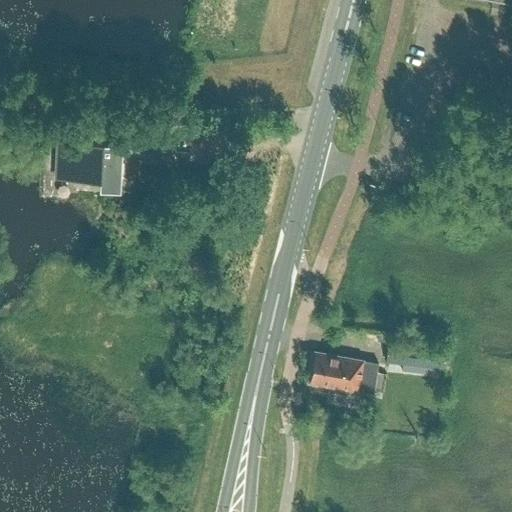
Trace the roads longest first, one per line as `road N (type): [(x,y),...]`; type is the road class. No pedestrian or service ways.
road 1 (primary): [(254,394),(352,0)]
road 2 (primary): [(254,394),(221,511)]
